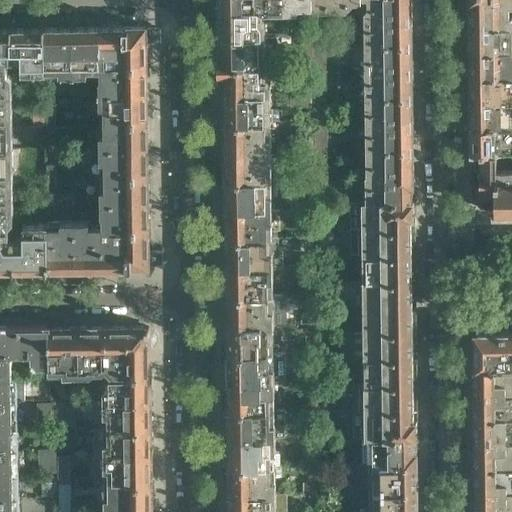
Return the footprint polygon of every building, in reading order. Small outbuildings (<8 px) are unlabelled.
[(284,11),(283,0),(255,0),(256,8),(263,11),(284,11)] [(312,6),(311,0),(283,0),(284,11),(301,11),(301,6),(312,6)] [(411,16),(410,0),(374,0),(375,5),(371,5),(371,17),(411,16)] [(511,17),(507,17),(506,3),(506,2),(500,2),(500,0),(470,0),(471,27),(511,26),(511,17)] [(266,22),(263,19),(263,11),(256,8),(219,8),(219,36),(266,36),(266,22)] [(411,43),(411,16),(371,17),(371,43),(411,43)] [(346,30),(346,21),(336,21),(336,28),(336,30),(346,30)] [(146,64),(146,42),(160,42),(160,28),(146,28),(146,26),(101,27),(102,65),(146,64)] [(511,51),(511,26),(471,27),(472,52),(511,51)] [(74,74),(73,27),(45,28),(46,70),(57,69),(57,74),(74,74)] [(102,65),(101,27),(73,27),(74,74),(90,73),(90,71),(101,70),(102,70),(102,65)] [(10,56),(10,28),(0,28),(0,68),(4,68),(3,67),(3,56),(10,56)] [(46,70),(45,28),(10,28),(10,56),(21,56),(22,72),(46,72),(46,70)] [(336,44),(336,30),(336,28),(312,28),(312,44),(325,44),(336,44)] [(354,44),(354,29),(346,30),(336,30),(336,44),(354,44)] [(266,53),(266,36),(219,36),(220,65),(262,64),(262,53),(266,53)] [(412,69),(411,43),(371,43),(372,70),(412,69)] [(325,70),(325,44),(312,44),(312,71),(325,70)] [(511,76),(511,51),(472,52),(472,77),(511,76)] [(147,92),(146,64),(102,65),(102,70),(101,70),(101,78),(100,80),(100,92),(147,92)] [(270,80),(267,76),(262,76),(262,64),(220,65),(220,78),(224,78),(224,94),(270,93),(270,80)] [(8,89),(7,71),(4,68),(0,68),(0,108),(12,108),(12,89),(8,89)] [(412,95),(412,69),(372,70),(372,96),(412,95)] [(326,97),(325,70),(312,71),(313,97),(326,97)] [(511,101),(511,76),(472,77),(472,102),(511,101)] [(147,119),(147,92),(100,92),(101,108),(105,108),(105,119),(147,119)] [(271,110),(270,93),(224,94),(224,122),(266,122),(266,110),(271,110)] [(412,121),(412,95),(372,96),(372,122),(412,121)] [(326,123),(326,97),(313,97),(313,123),(326,123)] [(56,110),(56,100),(46,100),(47,110),(56,110)] [(511,126),(511,101),(472,102),(473,127),(511,126)] [(0,147),(8,148),(8,127),(12,127),(12,108),(0,108),(0,147)] [(56,120),(56,110),(47,110),(47,120),(56,120)] [(147,146),(147,119),(105,119),(105,131),(101,131),(101,147),(147,146)] [(413,147),(412,121),(372,122),(373,148),(413,147)] [(271,150),(271,133),(267,133),(266,122),(224,122),(225,151),(271,150)] [(326,149),(326,123),(313,123),(313,149),(326,149)] [(511,151),(511,126),(473,127),(473,155),(474,155),(474,156),(474,152),(497,152),(511,151)] [(148,173),(147,146),(101,147),(101,163),(106,163),(106,174),(148,173)] [(9,169),(8,148),(0,147),(0,187),(13,188),(13,169),(9,169)] [(413,174),(413,147),(373,148),(373,174),(413,174)] [(327,175),(326,149),(313,149),(314,175),(327,175)] [(271,167),(271,150),(225,151),(225,179),(267,179),(267,167),(271,167)] [(511,166),(497,167),(497,152),(474,152),(474,156),(475,171),(480,171),(480,206),(482,207),(483,208),(483,209),(495,208),(495,214),(497,214),(497,212),(511,211),(511,166)] [(148,200),(148,173),(106,174),(106,185),(102,185),(102,201),(148,200)] [(412,200),(412,185),(413,185),(413,174),(373,174),(373,200),(412,200)] [(327,201),(327,175),(314,175),(314,199),(314,201),(327,201)] [(272,207),(272,190),(267,190),(267,179),(225,179),(226,208),(272,207)] [(9,225),(9,207),(13,207),(13,188),(0,187),(0,227),(6,228),(9,225)] [(314,207),(314,201),(314,199),(301,199),(301,207),(314,207)] [(148,228),(148,200),(102,201),(102,216),(103,217),(103,225),(104,225),(104,228),(148,228)] [(414,217),(413,200),(412,200),(373,200),(366,201),(367,227),(411,226),(411,217),(414,217)] [(272,225),(272,207),(226,208),(226,237),(268,237),(268,225),(272,225)] [(314,216),(314,207),(301,207),(302,216),(314,216)] [(104,267),(104,228),(104,225),(103,225),(92,225),(92,220),(76,221),(76,267),(104,267)] [(76,267),(76,221),(59,221),(59,225),(48,225),(49,267),(76,267)] [(49,267),(48,225),(48,223),(24,224),(24,240),(12,240),(13,268),(49,267)] [(412,241),(414,239),(414,232),(412,230),(411,230),(411,226),(367,227),(367,253),(412,252),(411,241),(412,241)] [(0,267),(13,268),(12,240),(5,240),(5,229),(6,228),(0,227),(0,267)] [(149,251),(148,228),(104,228),(104,267),(149,266),(149,264),(163,264),(162,250),(149,251)] [(273,265),(272,248),(268,248),(268,237),(226,237),(226,266),(273,265)] [(412,267),(414,265),(414,258),(412,256),(412,252),(367,253),(367,279),(412,279),(412,267)] [(315,265),(314,257),(302,257),(302,265),(315,265)] [(273,283),(273,265),(226,266),(227,295),(269,295),(269,283),(273,283)] [(315,273),(315,265),(302,265),(302,273),(315,273)] [(413,293),(415,291),(414,284),(412,282),(412,279),(367,279),(368,306),(412,305),(412,293),(413,293)] [(273,323),(273,306),(269,306),(269,295),(227,295),(227,324),(273,323)] [(413,331),(412,305),(368,306),(368,332),(413,331)] [(315,323),(315,314),(303,315),(303,323),(315,323)] [(274,341),(273,323),(227,324),(227,353),(269,352),(269,341),(274,341)] [(0,327),(0,351),(12,352),(12,353),(20,352),(20,328),(0,327)] [(49,327),(20,328),(20,352),(23,352),(32,352),(32,356),(32,361),(35,365),(49,365),(50,365),(49,327)] [(50,365),(49,365),(49,370),(50,370),(61,369),(61,374),(78,374),(78,328),(49,327),(50,365)] [(105,328),(78,328),(78,374),(91,374),(94,371),(103,371),(106,369),(105,328)] [(149,328),(105,328),(106,369),(112,375),(150,374),(150,347),(154,345),(157,342),(157,337),(154,334),(150,332),(149,328)] [(415,346),(413,344),(413,331),(368,332),(368,358),(413,358),(413,355),(415,352),(415,346)] [(511,366),(511,331),(475,332),(476,367),(511,366)] [(12,352),(0,351),(0,376),(12,376),(12,353),(12,352)] [(274,380),(274,364),(270,364),(269,352),(227,353),(228,381),(274,380)] [(416,372),(414,370),(413,370),(413,358),(368,358),(369,384),(413,384),(413,381),(414,381),(416,379),(416,372)] [(511,366),(476,367),(476,389),(511,388),(511,366)] [(108,386),(104,390),(104,402),(150,401),(150,374),(112,375),(108,379),(108,386)] [(12,376),(0,376),(0,423),(13,424),(13,400),(12,376)] [(274,397),(274,380),(228,381),(228,409),(270,409),(270,397),(274,397)] [(416,398),(414,396),(413,384),(369,384),(369,411),(414,410),(414,407),(416,405),(416,398)] [(511,414),(511,388),(476,389),(476,415),(511,414)] [(150,401),(104,402),(104,418),(108,418),(109,429),(151,429),(151,425),(151,422),(151,415),(151,413),(150,407),(150,403),(150,401)] [(275,436),(275,420),(270,420),(270,409),(228,409),(228,437),(275,436)] [(417,437),(416,419),(414,419),(414,410),(369,411),(369,437),(372,437),(415,437),(417,437)] [(511,439),(511,414),(476,415),(477,441),(511,439)] [(13,424),(0,423),(0,472),(14,472),(13,448),(13,424)] [(98,429),(94,429),(95,457),(105,456),(151,456),(151,451),(151,446),(151,441),(151,439),(151,429),(109,429),(98,429)] [(275,453),(275,436),(228,437),(229,465),(271,465),(271,453),(275,453)] [(415,452),(415,437),(372,437),(373,463),(374,463),(416,462),(416,452),(415,452)] [(511,465),(511,439),(477,441),(477,466),(511,465)] [(61,452),(61,511),(74,511),(74,452),(61,452)] [(105,456),(95,457),(95,484),(109,484),(151,483),(151,481),(151,479),(151,467),(151,462),(151,457),(151,456),(105,456)] [(417,489),(416,462),(374,463),(374,489),(417,489)] [(276,493),(275,476),(271,476),(271,465),(229,465),(229,493),(276,493)] [(511,488),(511,465),(477,466),(477,489),(511,488)] [(14,472),(0,472),(0,511),(14,511),(14,498),(19,498),(19,496),(19,494),(14,494),(14,472)] [(109,494),(105,494),(105,511),(152,510),(152,496),(151,483),(109,484),(109,494)] [(511,511),(511,488),(477,489),(477,511),(511,511)] [(417,511),(417,489),(374,489),(374,511),(417,511)] [(276,509),(276,493),(229,493),(229,511),(271,511),(271,509),(276,509)]
